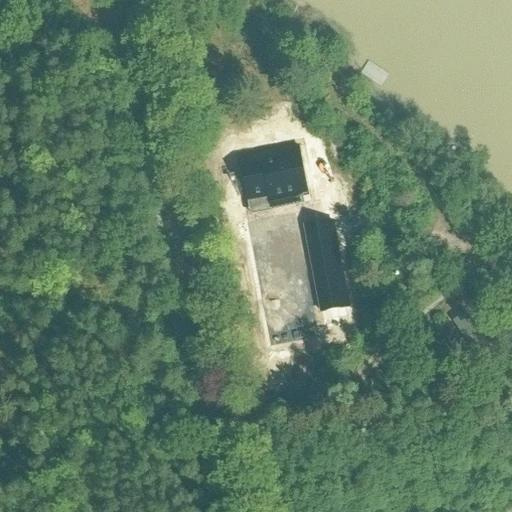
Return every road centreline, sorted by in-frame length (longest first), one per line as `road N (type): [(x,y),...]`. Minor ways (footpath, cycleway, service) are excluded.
road 1 (track): [(190,330),(0,296)]
road 2 (unclassified): [(228,511),(190,330)]
